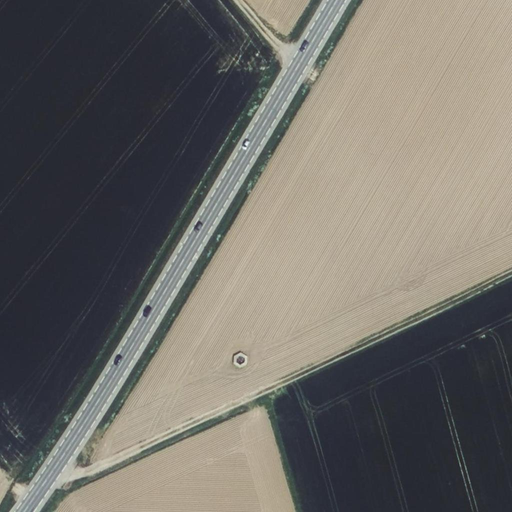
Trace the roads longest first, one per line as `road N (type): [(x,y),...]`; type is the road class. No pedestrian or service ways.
road 1 (secondary): [(337,0),(24,511)]
road 2 (track): [(511,275),(97,468),(49,475)]
